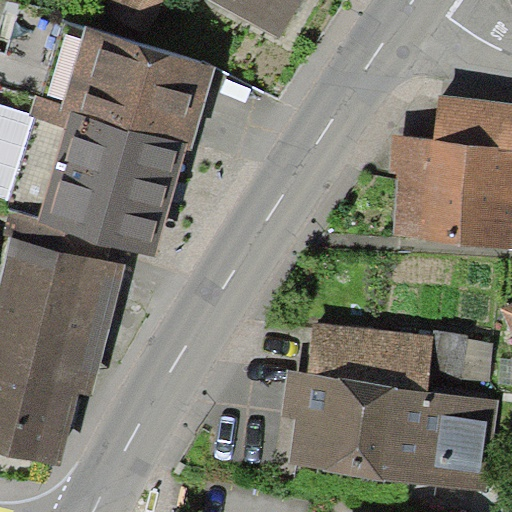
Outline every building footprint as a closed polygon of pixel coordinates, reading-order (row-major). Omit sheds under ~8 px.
[(169,0),(168,0),(112,0),(109,6),(153,30),(169,0)] [(318,0),(192,0),(292,51),(318,0)] [(230,70),(91,33),(42,217),(181,254),(230,70)] [(511,97),(434,89),(430,124),(403,121),(392,228),(511,241),(511,97)] [(102,263),(7,240),(0,269),(0,449),(53,463),(102,263)] [(511,303),(502,308),(511,329),(511,303)] [(295,462),(410,478),(410,474),(483,484),(495,396),(422,386),(430,332),(315,316),(295,462)]
